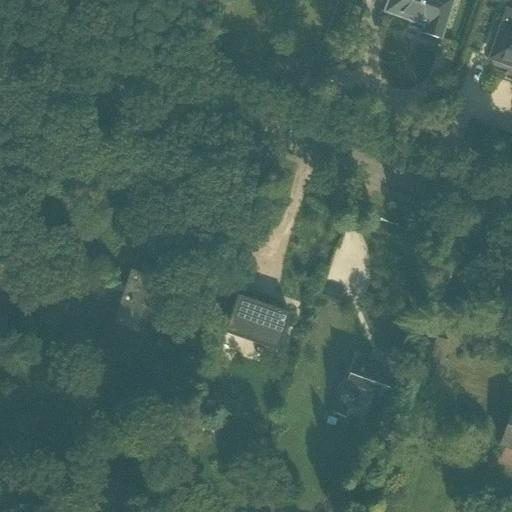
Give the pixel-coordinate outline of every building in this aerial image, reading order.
[(424,38),(444,45),(458,0),(388,0),(384,15),(427,29),(424,38)] [(490,63),(511,70),(511,10),(509,9),(490,63)] [(65,309),(139,336),(160,280),(132,270),(129,279),(83,262),(65,309)] [(237,297),(224,335),(274,354),(288,315),(237,297)] [(379,407),(383,394),(398,399),(412,354),(387,347),(380,371),(353,363),(346,385),(360,390),(357,400),(379,407)] [(511,417),(502,443),(511,447),(511,417)]
